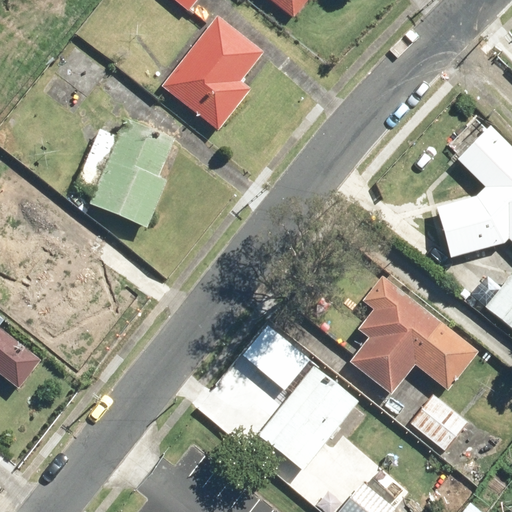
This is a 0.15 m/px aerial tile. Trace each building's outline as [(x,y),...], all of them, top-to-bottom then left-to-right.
[(177,0),(192,11),(200,0),(177,0)] [(272,0),(297,19),(311,0),(272,0)] [(223,19),(165,85),(216,130),(252,89),(245,84),(268,58),(223,19)] [(110,68),(78,45),(58,73),(90,97),(110,68)] [(135,118),(95,207),(149,230),(170,183),(162,179),(181,138),(135,118)] [(454,259),(511,245),(511,144),(492,127),(461,161),(488,188),(441,209),(454,259)] [(0,178),(0,206),(25,225),(35,212),(47,221),(59,231),(74,211),(14,165),(2,180),(0,178)] [(50,341),(110,263),(67,231),(64,234),(59,231),(47,221),(5,278),(20,289),(6,308),(50,341)] [(389,394),(415,360),(452,389),(481,351),(387,278),(353,321),(368,332),(346,361),(389,394)] [(511,278),(488,311),(511,328),(511,278)] [(0,331),(0,372),(22,390),(42,366),(0,331)] [(315,361),(255,435),(305,475),(366,401),(315,361)] [(434,396),(411,421),(445,451),(468,426),(434,396)] [(366,487),(345,511),(390,511),(393,509),(366,487)] [(483,511),(472,503),(464,511),(483,511)]
